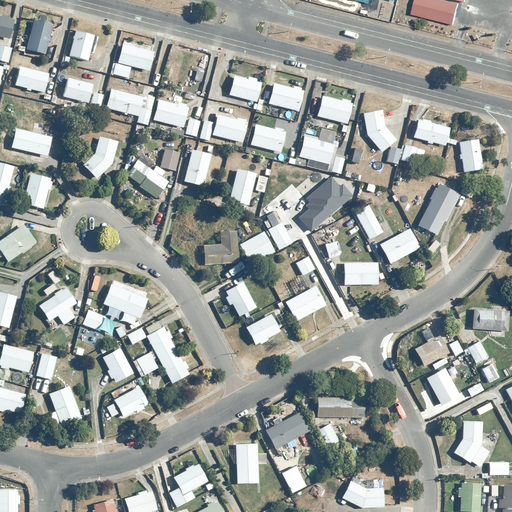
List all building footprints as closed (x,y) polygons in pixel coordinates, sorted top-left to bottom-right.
[(0,3),(0,24),(8,27),(13,8),(0,3)] [(55,12),(34,6),(25,35),(46,42),(55,12)] [(99,23),(78,18),(72,43),(94,48),(99,23)] [(125,28),(118,47),(147,57),(153,38),(125,28)] [(21,49),(14,72),(47,82),(54,59),(21,49)] [(96,71),(68,64),(64,83),(91,89),(96,71)] [(148,85),(110,75),(106,94),(143,103),(148,85)] [(247,78),(246,79),(232,76),(227,96),(255,102),(260,83),(255,82),(255,80),(247,78)] [(189,92),(159,83),(152,104),(182,113),(189,92)] [(301,91),(271,84),(266,104),(297,111),(301,91)] [(340,98),(339,101),(320,96),(315,117),(345,124),(350,104),(348,103),(349,100),(340,98)] [(383,128),(381,112),(362,114),(365,134),(380,153),(394,141),(383,128)] [(16,115),(12,135),(49,142),(53,123),(16,115)] [(241,143),(246,120),(235,117),(235,120),(216,116),(211,136),(241,143)] [(411,138),(426,142),(425,143),(431,145),(431,143),(444,146),(448,128),(416,120),(411,138)] [(284,132),(281,132),(282,129),(274,128),(273,130),(253,125),(249,146),(279,153),(284,132)] [(297,158),(326,166),(332,146),(335,147),(338,134),(320,130),(317,141),(302,137),(297,158)] [(210,139),(194,135),(186,167),(202,172),(210,139)] [(117,143),(98,136),(91,158),(89,158),(81,167),(95,179),(110,164),(117,143)] [(480,171),(477,140),(457,142),(461,173),(480,171)] [(399,150),(397,160),(419,166),(423,150),(401,145),(399,150)] [(139,146),(128,162),(160,184),(171,167),(139,146)] [(18,152),(0,147),(0,190),(8,193),(18,152)] [(397,160),(399,150),(389,147),(385,162),(396,165),(397,160)] [(343,159),(333,157),(329,173),(339,175),(343,159)] [(48,163),(30,160),(24,192),(42,195),(48,163)] [(254,174),(235,169),(227,201),(246,206),(254,174)] [(266,178),(257,175),(253,191),(262,193),(266,178)] [(339,204),(308,182),(288,211),(305,223),(315,209),(329,219),(339,204)] [(458,195),(436,185),(416,227),(435,236),(441,223),(444,225),(458,195)] [(381,233),(367,205),(353,213),(368,240),(381,233)] [(0,226),(0,234),(9,247),(38,228),(25,209),(0,226)] [(291,243),(280,222),(266,229),(277,250),(291,243)] [(418,248),(407,229),(378,246),(388,265),(418,248)] [(237,263),(234,231),(218,232),(219,245),(201,246),(202,266),(237,263)] [(273,254),(262,232),(238,244),(248,266),(273,254)] [(313,270),(306,256),(294,263),(301,276),(313,270)] [(375,285),(375,263),(342,263),(342,285),(375,285)] [(148,281),(113,266),(103,290),(139,304),(148,281)] [(70,272),(41,291),(58,318),(87,300),(70,272)] [(17,284),(0,279),(0,311),(10,314),(17,284)] [(296,296),(283,302),(289,314),(294,322),(324,306),(313,287),(308,289),(304,280),(291,287),(296,296)] [(241,283),(223,292),(227,300),(220,304),(231,325),(263,308),(254,292),(248,295),(241,283)] [(266,341),(266,340),(279,332),(278,330),(291,323),(280,304),(276,306),(277,309),(244,329),(254,347),(257,345),(258,346),(266,341)] [(506,332),(508,307),(490,306),(490,310),(476,309),(474,330),(506,332)] [(104,316),(86,309),(81,325),(98,331),(104,316)] [(193,357),(166,311),(148,321),(175,367),(193,357)] [(6,328),(0,347),(0,351),(27,359),(33,335),(6,328)] [(144,337),(139,328),(125,336),(131,345),(144,337)] [(442,345),(433,330),(422,335),(426,342),(412,349),(422,367),(430,363),(433,370),(447,363),(443,356),(446,354),(442,345)] [(120,331),(103,338),(116,367),(133,360),(120,331)] [(462,352),(456,340),(447,345),(453,357),(462,352)] [(58,345),(46,341),(40,360),(52,364),(58,345)] [(477,341),(463,349),(472,364),(486,357),(477,341)] [(162,356),(143,365),(152,385),(171,376),(162,356)] [(458,396),(443,369),(425,379),(439,406),(458,396)] [(62,412),(84,403),(72,370),(49,379),(62,412)] [(139,371),(113,385),(124,406),(151,392),(139,371)] [(0,392),(22,398),(27,379),(0,373),(0,392)] [(318,383),(318,405),(367,406),(368,384),(318,383)] [(483,391),(479,383),(465,391),(469,398),(483,391)] [(511,384),(503,389),(511,405),(511,384)] [(301,399),(267,415),(279,439),(313,422),(301,399)] [(323,451),(345,438),(338,426),(332,430),(326,421),(311,430),(323,451)] [(460,440),(452,454),(468,463),(469,461),(478,467),(488,452),(479,447),(480,423),(461,421),(460,440)] [(239,427),(236,469),(258,471),(261,429),(239,427)] [(166,468),(176,490),(215,471),(205,449),(166,468)] [(506,476),(506,463),(487,462),(487,475),(506,476)] [(304,486),(293,466),(280,473),(290,493),(304,486)] [(348,468),(344,485),(386,495),(390,478),(348,468)] [(151,475),(125,481),(131,504),(157,497),(151,475)] [(332,492),(338,477),(331,475),(325,489),(332,492)] [(458,511),(465,511),(477,511),(479,491),(488,492),(488,478),(459,477),(459,487),(456,487),(456,497),(459,497),(458,511)] [(121,511),(114,485),(93,490),(98,511),(121,511)] [(511,511),(511,485),(501,485),(500,511),(511,511)] [(0,511),(9,511),(10,487),(0,487),(0,511)] [(194,511),(217,511),(229,507),(221,488),(189,502),(194,511)]
